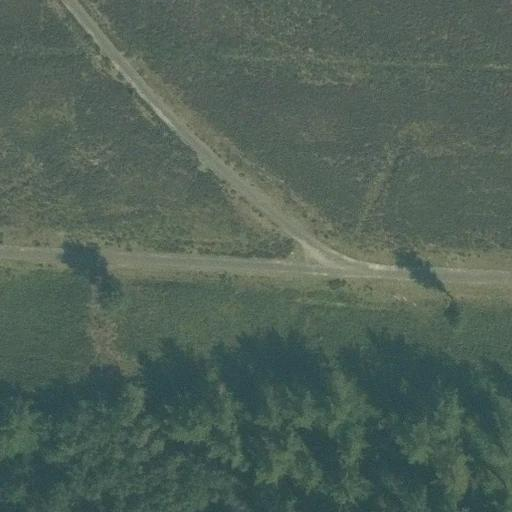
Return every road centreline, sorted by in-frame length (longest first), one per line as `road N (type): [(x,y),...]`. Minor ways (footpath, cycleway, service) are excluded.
road 1 (track): [(0,252),(511,278)]
road 2 (track): [(337,269),(191,141),(66,0)]
